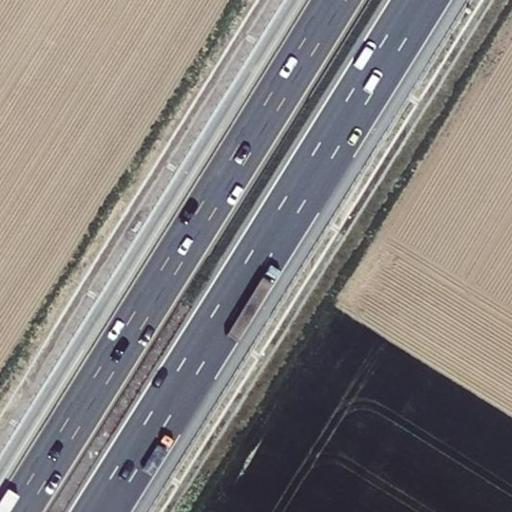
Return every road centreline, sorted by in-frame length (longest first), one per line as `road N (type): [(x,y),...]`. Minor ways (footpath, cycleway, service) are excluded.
road 1 (motorway): [(337,0),(18,511)]
road 2 (motorway): [(99,511),(410,0)]
